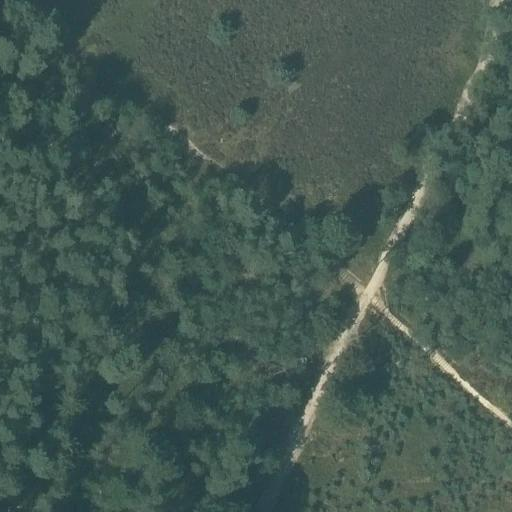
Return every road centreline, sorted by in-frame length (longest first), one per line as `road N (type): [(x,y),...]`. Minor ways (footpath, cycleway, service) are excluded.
road 1 (track): [(493,0),(484,65),(437,165),(359,292)]
road 2 (track): [(359,292),(259,511)]
